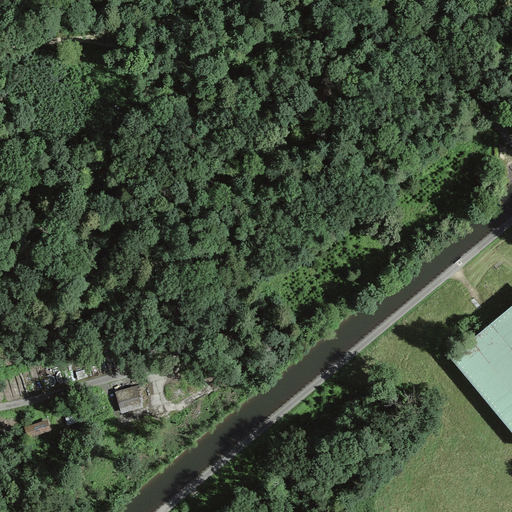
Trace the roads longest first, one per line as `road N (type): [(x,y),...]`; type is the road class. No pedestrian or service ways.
road 1 (track): [(166,511),(511,222)]
road 2 (track): [(205,328),(150,368),(0,405)]
road 3 (track): [(511,141),(438,61),(425,33),(435,0)]
